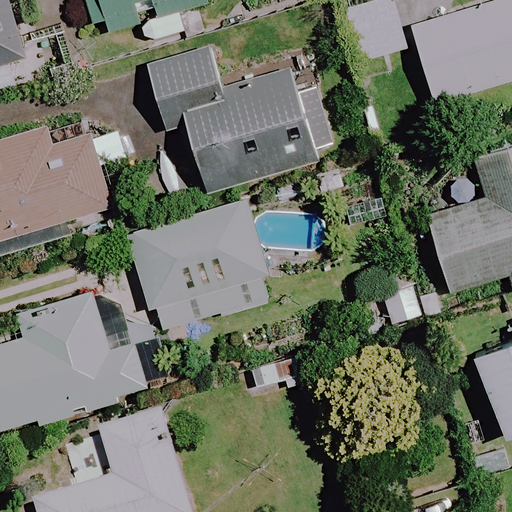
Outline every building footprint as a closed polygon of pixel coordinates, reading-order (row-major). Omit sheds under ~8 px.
[(20,59),(1,0),(0,0),(0,90),(11,87),(4,64),(20,59)] [(179,29),(175,16),(203,6),(200,0),(85,0),(97,36),(137,22),(143,42),(179,29)] [(402,49),(387,0),(374,0),(335,12),(351,64),(402,49)] [(511,79),(511,0),(496,0),(404,29),(427,106),(511,79)] [(214,76),(207,51),(146,68),(170,154),(178,183),(331,141),(309,62),(250,79),(246,67),(214,76)] [(110,121),(44,142),(38,124),(0,136),(0,240),(110,205),(97,168),(122,159),(110,121)] [(511,144),(471,156),(483,200),(420,218),(442,295),(503,278),(507,292),(511,290),(511,144)] [(241,200),(122,230),(147,331),(267,301),(241,200)] [(101,348),(86,289),(41,301),(48,329),(0,341),(0,430),(143,394),(129,341),(101,348)] [(504,340),(453,363),(499,466),(511,460),(511,319),(498,326),(504,340)] [(190,511),(162,411),(96,430),(110,479),(34,501),(36,511),(190,511)]
